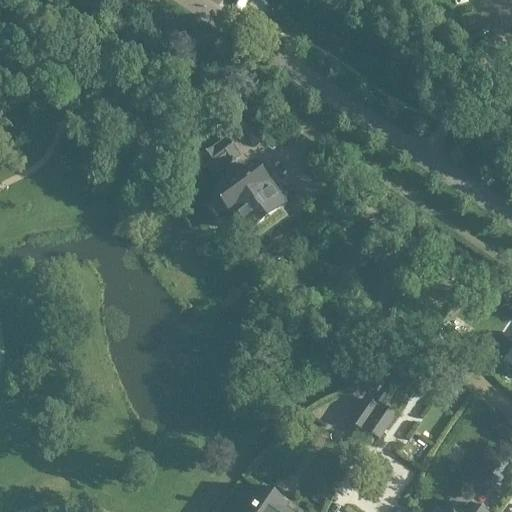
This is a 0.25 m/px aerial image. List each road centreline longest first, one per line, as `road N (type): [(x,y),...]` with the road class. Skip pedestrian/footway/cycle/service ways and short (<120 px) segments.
road 1 (unclassified): [(511,220),(191,0)]
road 2 (residential): [(511,414),(486,384),(426,354),(363,359),(299,402)]
